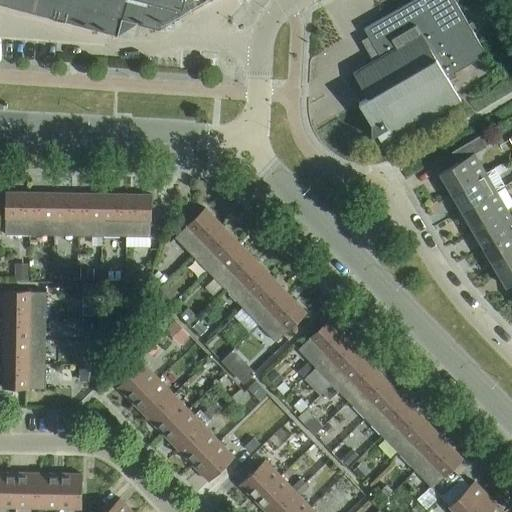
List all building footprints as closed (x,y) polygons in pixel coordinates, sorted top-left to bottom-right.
[(0,0),(0,5),(118,36),(122,21),(158,30),(206,3),(210,0),(0,0)] [(358,103),(371,125),(371,138),(373,138),(373,136),(376,134),(383,146),(460,101),(446,79),(485,55),(450,0),(413,0),(363,29),(370,40),(367,42),(377,59),(353,73),(367,98),(358,103)] [(440,174),(451,193),(485,173),(474,154),(480,151),(473,140),(451,153),(458,163),(440,174)] [(451,193),(462,212),(496,192),(495,191),(504,186),(494,169),(485,174),(485,173),(451,193)] [(462,212),(473,230),(507,211),(496,192),(462,212)] [(5,235),(30,235),(30,193),(6,193),(5,235)] [(30,235),(54,236),(54,193),(30,193),(30,235)] [(54,236),(78,236),(78,194),(54,193),(54,236)] [(78,236),(102,237),(102,194),(78,194),(78,236)] [(102,237),(126,237),(126,195),(102,194),(102,237)] [(126,195),(126,237),(150,237),(151,195),(126,195)] [(174,238),(192,256),(222,226),(205,208),(174,238)] [(473,230),(484,249),(511,232),(511,219),(507,211),(473,230)] [(192,256),(208,273),(239,243),(222,226),(192,256)] [(511,232),(484,249),(495,268),(511,257),(511,232)] [(208,273),(225,290),(255,261),(239,243),(208,273)] [(511,257),(495,268),(506,287),(511,283),(511,257)] [(225,290),(242,307),(272,278),(255,261),(225,290)] [(15,281),(28,281),(28,264),(15,264),(15,281)] [(80,281),(93,281),(94,270),(81,269),(80,281)] [(62,281),(76,282),(77,272),(62,271),(62,281)] [(108,271),(108,281),(121,281),(121,271),(108,271)] [(167,280),(159,272),(153,278),(161,286),(167,280)] [(242,307),(258,325),(289,295),(272,278),(242,307)] [(155,295),(163,304),(172,295),(163,287),(155,295)] [(4,291),(4,318),(46,319),(46,292),(4,291)] [(289,295),(258,325),(276,342),(306,313),(289,295)] [(180,315),(189,325),(197,318),(188,308),(180,315)] [(4,318),(3,340),(46,341),(46,319),(4,318)] [(92,332),(92,320),(83,320),(83,332),(92,332)] [(298,350),(315,368),(345,338),(328,320),(298,350)] [(189,337),(175,321),(165,330),(180,345),(189,337)] [(192,328),(200,336),(207,330),(199,322),(192,328)] [(161,348),(151,338),(142,347),(152,357),(161,348)] [(315,368),(332,385),(362,355),(345,338),(315,368)] [(3,340),(3,362),(45,362),(46,341),(3,340)] [(130,350),(124,356),(129,361),(135,356),(130,350)] [(332,385),(348,402),(379,373),(362,355),(332,385)] [(45,362),(3,362),(2,389),(45,389),(45,362)] [(117,387),(133,403),(158,379),(143,363),(117,387)] [(246,363),(234,375),(243,384),(255,373),(246,363)] [(298,372),(303,378),(312,369),(307,364),(298,372)] [(79,383),(90,383),(91,370),(79,369),(79,383)] [(275,370),(267,377),(276,387),(284,379),(275,370)] [(348,402),(365,419),(395,390),(379,373),(348,402)] [(133,403),(148,419),(173,394),(158,379),(133,403)] [(268,394),(261,388),(254,395),(260,402),(268,394)] [(365,419),(382,436),(412,407),(395,390),(365,419)] [(148,419),(163,435),(188,410),(173,394),(148,419)] [(308,406),(301,399),(293,406),(300,413),(308,406)] [(210,407),(204,414),(209,420),(216,413),(210,407)] [(382,436),(398,454),(429,424),(412,407),(382,436)] [(163,435),(178,450),(203,426),(188,410),(163,435)] [(323,426),(313,416),(304,424),(314,434),(323,426)] [(334,430),(328,424),(323,429),(328,435),(334,430)] [(398,454),(415,471),(445,442),(429,424),(398,454)] [(178,450),(193,466),(218,441),(203,426),(178,450)] [(218,441),(193,466),(208,482),(234,457),(218,441)] [(435,486),(444,495),(461,478),(452,469),(463,459),(445,442),(415,471),(431,487),(432,489),(435,486)] [(252,454),(257,449),(253,444),(247,449),(252,454)] [(348,466),(358,456),(351,449),(341,459),(348,466)] [(239,485),(256,502),(282,478),(265,460),(239,485)] [(369,473),(360,465),(353,471),(362,480),(369,473)] [(0,508),(16,508),(16,473),(0,472),(0,508)] [(16,508),(37,509),(38,473),(16,473),(16,508)] [(37,509),(59,509),(59,474),(38,473),(37,509)] [(59,474),(59,509),(81,509),(82,474),(59,474)] [(256,502),(265,511),(274,511),(295,492),(292,488),(282,478),(256,502)] [(474,511),(490,498),(474,481),(469,486),(461,478),(444,495),(441,498),(449,506),(454,511),(474,511)] [(295,492),(304,484),(300,480),(292,488),(295,492)] [(299,496),(308,488),(304,484),(295,492),(299,496)] [(392,492),(386,486),(381,491),(387,497),(392,492)] [(427,510),(440,497),(432,489),(431,487),(417,500),(427,510)] [(274,511),(305,511),(310,508),(299,496),(295,492),(274,511)] [(503,511),(490,498),(474,511),(503,511)] [(132,511),(120,499),(106,511),(132,511)]
